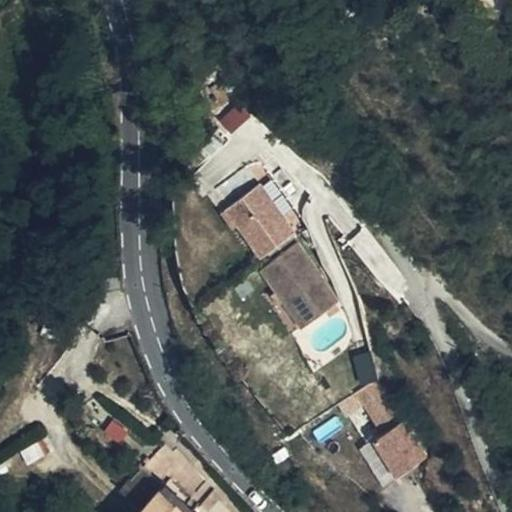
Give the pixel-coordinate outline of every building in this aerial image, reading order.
[(262,147),(229,171),(241,187),(263,219),(296,197),(262,147)] [(241,187),(229,171),(224,174),(235,191),(241,187)] [(279,254),(287,267),(304,292),(334,271),(293,212),(265,233),(279,254)] [(281,270),(287,267),(279,254),(273,258),(281,270)] [(362,379),(376,378),(374,351),(360,352),(362,379)] [(378,430),(396,471),(429,456),(410,416),(378,430)] [(375,436),(364,443),(384,479),(396,473),(375,436)] [(212,511),(217,508),(164,457),(132,490),(153,511),(212,511)]
